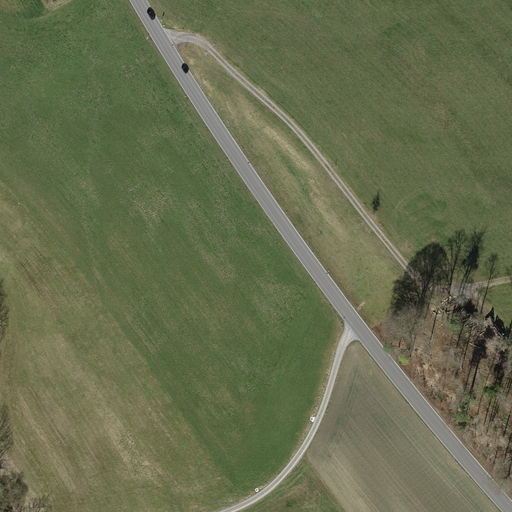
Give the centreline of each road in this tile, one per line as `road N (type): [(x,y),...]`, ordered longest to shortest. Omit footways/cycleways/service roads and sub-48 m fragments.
road 1 (tertiary): [(511,510),(353,323),(138,0)]
road 2 (track): [(165,44),(196,41),(213,51),(295,129),(407,273),(431,289),(511,282)]
road 3 (track): [(353,323),(306,449),(280,482),(231,511)]
